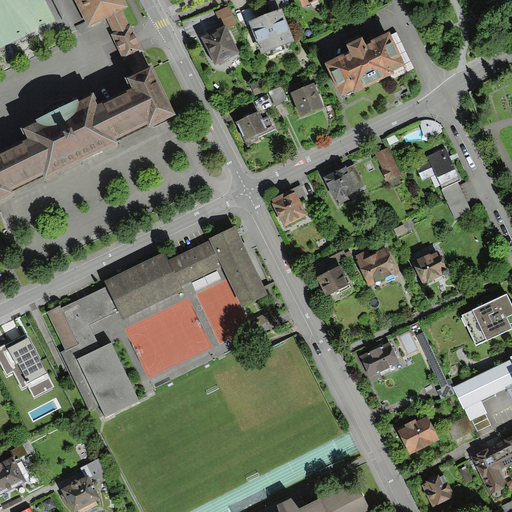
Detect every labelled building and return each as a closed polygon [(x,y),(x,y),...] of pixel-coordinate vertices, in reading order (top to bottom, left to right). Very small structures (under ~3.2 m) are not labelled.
[(103,16),(117,9),(122,7),(118,0),(72,0),(85,25),(103,16)] [(167,0),(169,4),(165,6),(170,17),(213,0),(167,0)] [(342,0),(346,9),(377,0),(342,0)] [(125,59),(133,76),(146,68),(138,51),(135,45),(126,28),(117,9),(103,16),(112,35),(110,36),(118,52),(122,60),(125,59)] [(279,12),(248,26),(263,60),(290,48),(281,27),(285,25),(279,12)] [(235,50),(222,26),(199,36),(207,51),(206,55),(210,61),(235,50)] [(391,36),(329,65),(345,98),(407,69),(391,36)] [(148,67),(146,68),(133,76),(125,79),(130,89),(95,107),(90,98),(76,104),(75,102),(34,122),(35,124),(21,131),(26,140),(0,153),(0,199),(10,194),(8,190),(43,174),(44,177),(59,170),(99,150),(113,143),(111,139),(146,122),(147,126),(171,115),(148,67)] [(280,85),(268,90),(275,105),(286,100),(280,85)] [(314,85),(289,94),(299,118),(324,109),(314,85)] [(266,136),(257,116),(233,127),(243,147),(266,136)] [(458,181),(444,149),(425,157),(439,189),(458,181)] [(405,179),(391,150),(380,156),(393,185),(405,179)] [(359,169),(330,182),(341,207),(370,194),(359,169)] [(464,189),(449,196),(460,218),(474,211),(464,189)] [(298,193),(276,203),(290,234),(312,223),(298,193)] [(117,312),(122,322),(180,294),(177,289),(223,267),(243,309),(266,298),(270,307),(286,299),(276,279),(264,285),(240,237),(235,225),(209,238),(212,243),(164,265),(162,261),(106,289),(117,312)] [(378,249),(359,258),(374,292),(401,280),(396,269),(404,265),(396,247),(380,254),(378,249)] [(449,285),(438,261),(413,273),(424,297),(449,285)] [(347,264),(321,278),(333,301),(359,288),(347,264)] [(46,314),(64,352),(77,346),(82,357),(99,349),(95,343),(87,326),(117,312),(106,289),(59,312),(57,309),(46,314)] [(511,327),(511,304),(507,294),(462,314),(475,344),(511,327)] [(271,311),(256,319),(260,327),(276,319),(271,311)] [(127,330),(132,341),(140,338),(134,327),(127,330)] [(57,389),(28,330),(0,343),(0,363),(6,376),(13,372),(22,390),(27,388),(34,401),(57,389)] [(98,408),(103,419),(137,402),(109,344),(99,349),(82,357),(67,365),(90,412),(94,410),(98,408)] [(388,346),(359,360),(370,382),(399,368),(388,346)] [(483,406),(511,391),(511,360),(452,392),(471,429),(490,419),(483,406)] [(426,422),(397,438),(410,460),(439,444),(426,422)] [(471,458),(493,501),(511,491),(498,466),(511,459),(511,456),(504,441),(471,458)] [(7,451),(11,460),(15,458),(16,459),(28,454),(23,444),(7,451)] [(0,464),(0,493),(26,481),(16,459),(15,458),(11,460),(0,464)] [(441,472),(422,481),(434,506),(453,497),(441,472)] [(61,489),(73,511),(99,498),(87,475),(61,489)] [(368,511),(352,482),(302,508),(297,511),(291,502),(279,508),(281,511),(368,511)]
